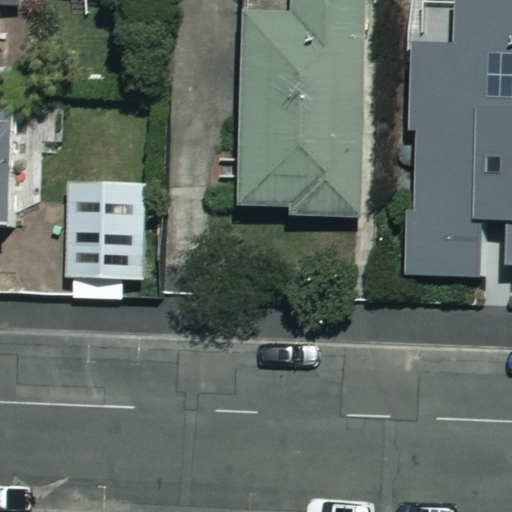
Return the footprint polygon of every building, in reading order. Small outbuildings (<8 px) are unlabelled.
[(0,0),(0,15),(22,15),(21,0),(0,0)] [(261,23),(255,213),(302,214),(302,229),(370,231),(378,0),(311,0),(311,24),(261,23)] [(511,6),(458,4),(456,57),(421,56),(412,280),(482,282),(484,230),(511,231),(510,272),(511,272),(511,6)] [(0,130),(0,237),(12,238),(12,131),(0,130)] [(151,190),(72,190),(72,301),(152,301),(151,190)]
